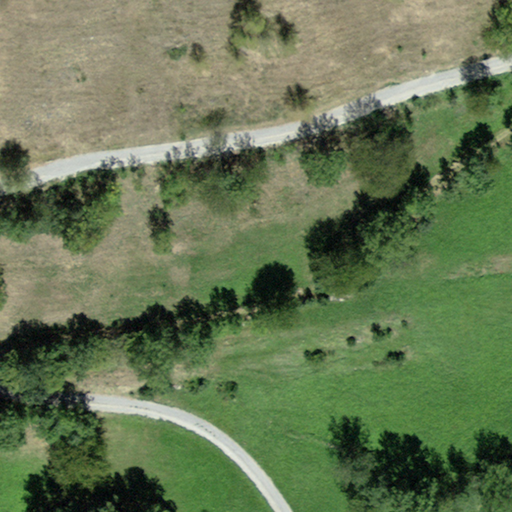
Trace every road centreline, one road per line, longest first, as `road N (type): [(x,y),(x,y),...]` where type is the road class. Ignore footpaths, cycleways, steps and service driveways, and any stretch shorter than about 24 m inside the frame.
road 1 (unclassified): [(0,182),(309,126),(511,65)]
road 2 (unclassified): [(285,511),(224,439),(198,423),(147,406),(0,383)]
